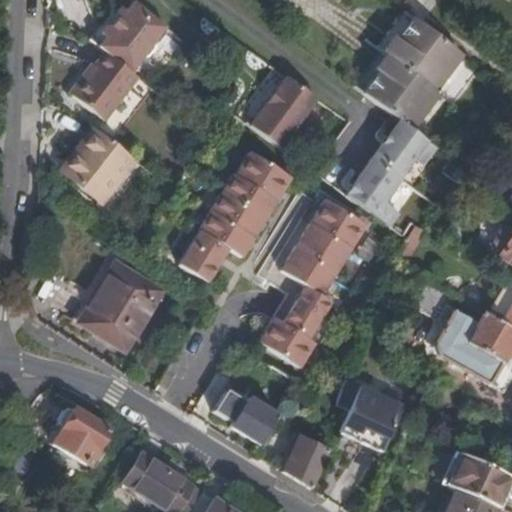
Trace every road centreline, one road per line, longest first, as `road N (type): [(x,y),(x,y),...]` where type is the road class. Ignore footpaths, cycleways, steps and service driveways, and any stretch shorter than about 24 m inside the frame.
road 1 (residential): [(305,511),(116,393),(0,357)]
road 2 (residential): [(22,0),(20,200),(0,316)]
road 3 (track): [(210,0),(369,125),(331,177)]
road 4 (track): [(162,0),(235,58),(256,88)]
